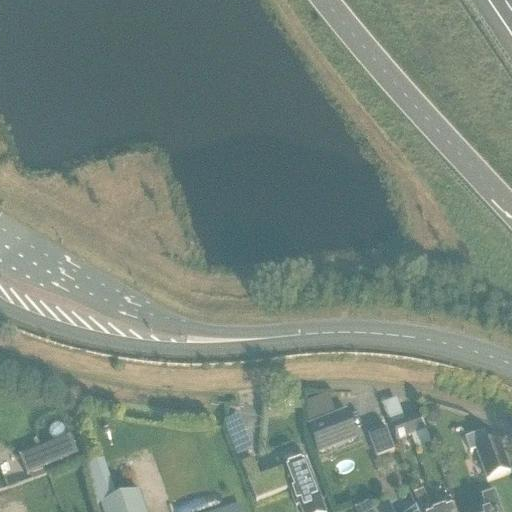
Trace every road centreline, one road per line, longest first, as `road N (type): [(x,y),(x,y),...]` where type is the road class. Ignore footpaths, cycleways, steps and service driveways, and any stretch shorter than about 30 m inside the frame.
road 1 (secondary): [(296,335),(186,330),(0,248)]
road 2 (secondary): [(0,299),(104,336),(157,344),(296,335)]
road 3 (motorway): [(324,0),(511,211)]
road 4 (secondary): [(511,366),(397,337),(296,335)]
